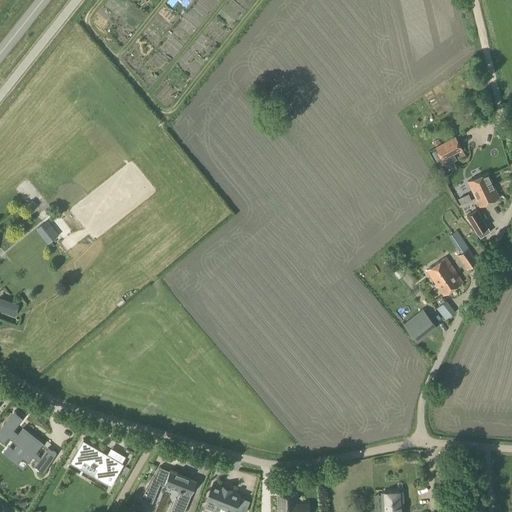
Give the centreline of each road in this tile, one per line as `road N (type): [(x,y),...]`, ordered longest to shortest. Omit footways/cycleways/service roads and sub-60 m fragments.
road 1 (residential): [(427,443),(314,463),(261,462),(58,404),(0,374)]
road 2 (residential): [(427,443),(418,414),(432,372),(511,208)]
road 3 (track): [(511,161),(474,0)]
road 4 (unknown): [(165,502),(287,465)]
